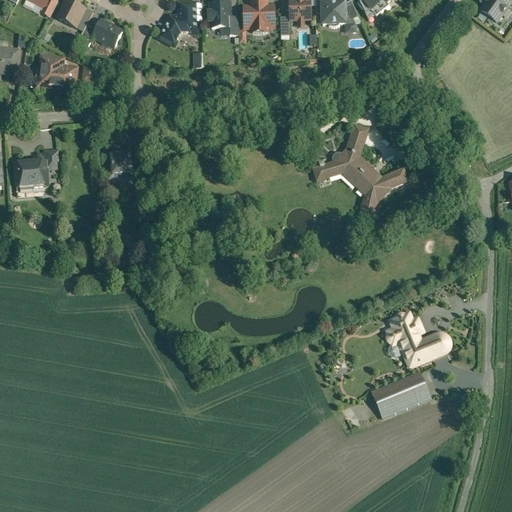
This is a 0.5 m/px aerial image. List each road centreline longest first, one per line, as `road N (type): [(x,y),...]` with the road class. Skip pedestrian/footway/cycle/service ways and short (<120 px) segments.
road 1 (residential): [(459,511),(487,398),(491,256),(480,186)]
road 2 (residential): [(139,107),(348,88),(413,63)]
road 3 (residential): [(480,186),(413,63)]
road 4 (residential): [(0,117),(139,107)]
